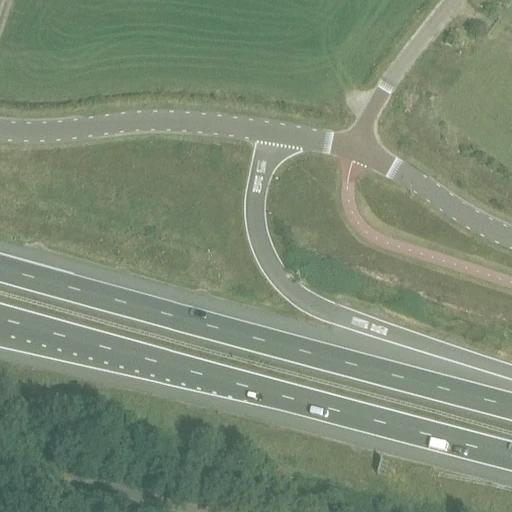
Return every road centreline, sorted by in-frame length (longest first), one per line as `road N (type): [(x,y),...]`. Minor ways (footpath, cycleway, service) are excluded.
road 1 (motorway): [(0,320),(511,459)]
road 2 (motorway): [(511,407),(0,268)]
road 3 (unclassified): [(356,150),(197,122),(0,131)]
road 4 (unclassified): [(356,150),(379,96),(453,0)]
road 5 (unclassified): [(356,150),(511,239)]
road 6 (unknown): [(287,276),(274,256),(265,209),(265,179),(281,133)]
road 7 (unclassified): [(60,496),(99,487),(203,511)]
